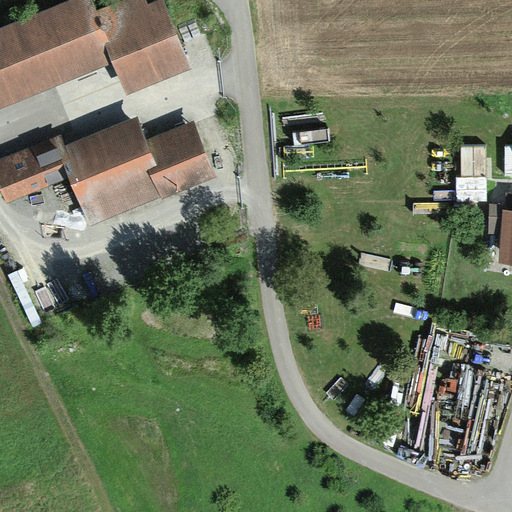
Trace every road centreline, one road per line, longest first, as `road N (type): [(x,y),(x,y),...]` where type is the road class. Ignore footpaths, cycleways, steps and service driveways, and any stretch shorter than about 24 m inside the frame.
road 1 (residential): [(504,511),(362,450),(307,405),(277,347),(241,0)]
road 2 (track): [(0,263),(117,511)]
